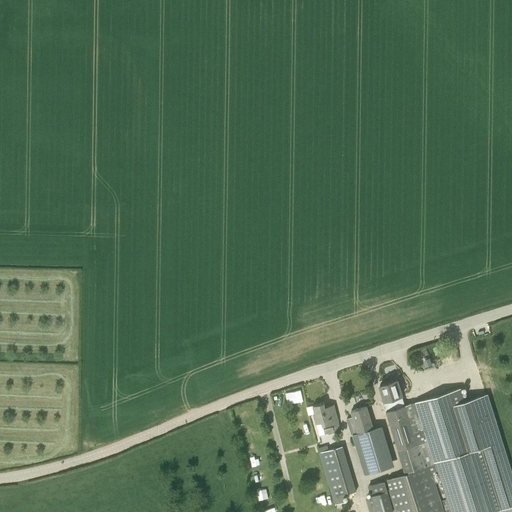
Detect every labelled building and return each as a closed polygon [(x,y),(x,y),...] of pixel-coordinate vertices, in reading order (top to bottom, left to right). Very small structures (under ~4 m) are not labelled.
[(461,387),(405,405),(402,395),(397,379),(380,385),(385,400),(382,401),(385,411),(386,411),(405,472),(394,476),(369,485),(372,496),(367,498),(371,511),(384,511),(392,509),(393,511),(444,511),(432,472),(437,471),(450,511),(489,511),(511,505),(511,470),(488,393),(465,401),(461,387)] [(292,390),(293,401),(304,400),(302,388),(292,390)] [(325,406),(324,402),(313,405),(315,413),(313,413),(316,423),(319,435),(325,433),(340,430),(338,421),(334,404),(325,406)] [(373,428),(366,405),(351,410),(358,433),(353,434),(366,474),(389,467),(377,427),(373,428)] [(320,452),(334,498),(351,493),(337,447),(320,452)] [(260,489),(262,497),(272,494),(269,486),(260,489)] [(316,497),(317,506),(327,506),(327,496),(316,497)]
